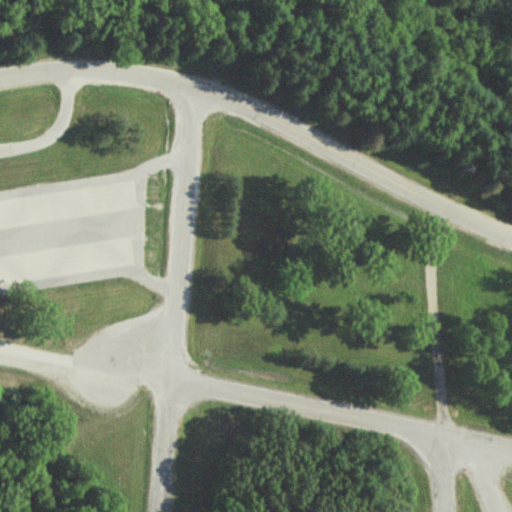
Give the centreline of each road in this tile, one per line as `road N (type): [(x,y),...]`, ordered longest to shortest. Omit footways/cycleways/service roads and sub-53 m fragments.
road 1 (residential): [(194,89),(166,422)]
road 2 (residential): [(171,356),(52,373),(0,360)]
road 3 (residential): [(379,422),(511,449)]
